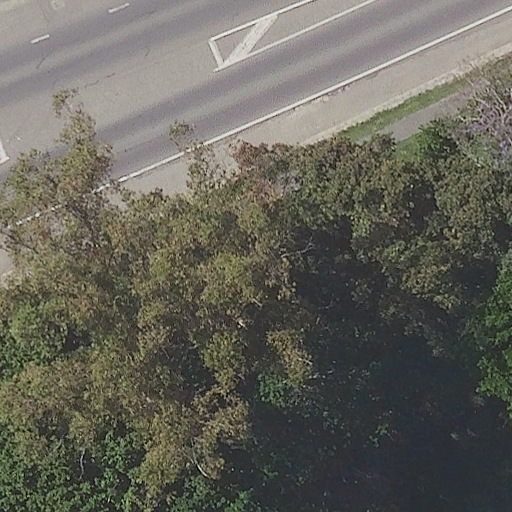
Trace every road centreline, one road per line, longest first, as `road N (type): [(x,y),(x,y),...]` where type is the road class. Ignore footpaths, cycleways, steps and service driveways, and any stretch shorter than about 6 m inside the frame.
road 1 (secondary): [(325,0),(120,91)]
road 2 (secondary): [(120,91),(0,138)]
